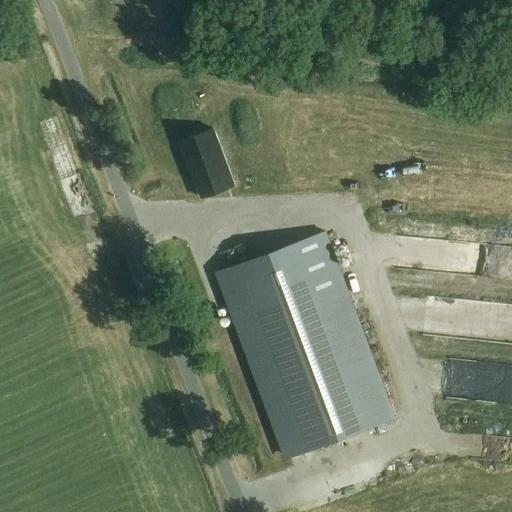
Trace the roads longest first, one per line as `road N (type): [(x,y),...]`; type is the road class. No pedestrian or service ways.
road 1 (unclassified): [(240,511),(43,0)]
road 2 (track): [(511,76),(401,69),(268,39),(180,32),(59,40)]
